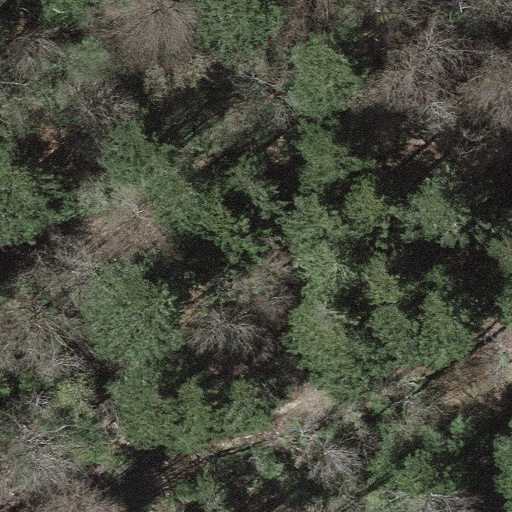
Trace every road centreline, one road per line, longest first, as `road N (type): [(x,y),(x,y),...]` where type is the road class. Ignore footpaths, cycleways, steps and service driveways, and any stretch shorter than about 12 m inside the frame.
road 1 (track): [(0,510),(192,436),(361,357),(511,319)]
road 2 (track): [(511,248),(137,247),(0,238)]
